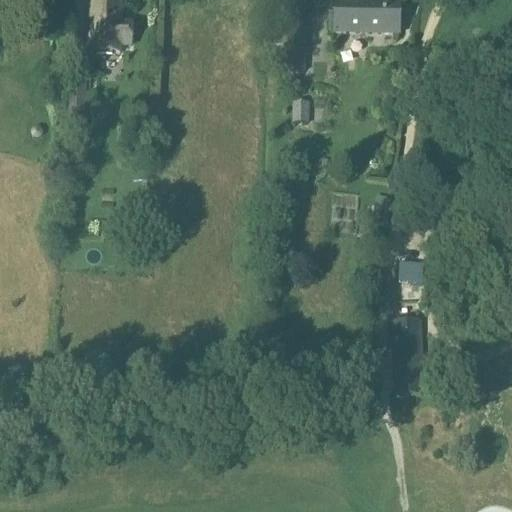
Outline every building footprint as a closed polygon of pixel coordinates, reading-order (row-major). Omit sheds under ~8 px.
[(0,0),(0,18),(5,19),(18,20),(19,0),(0,0)] [(283,1),(281,74),(302,75),(304,2),(283,1)] [(332,2),(331,35),(383,37),(398,37),(399,4),(332,2)] [(89,37),(87,57),(122,59),(123,51),(133,52),(135,25),(120,24),(118,24),(119,6),(90,4),(89,37)] [(70,79),(68,112),(82,112),(84,80),(70,79)] [(292,105),(292,126),(309,127),(309,105),(292,105)] [(402,262),(401,285),(423,286),(425,263),(402,262)] [(420,321),(395,322),(398,396),(424,395),(420,321)]
